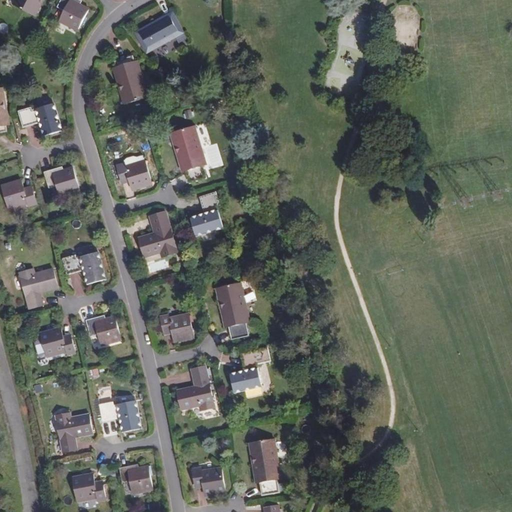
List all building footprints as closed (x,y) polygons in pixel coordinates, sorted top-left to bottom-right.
[(39,2),(39,0),(15,0),(14,3),(35,15),(41,3),(39,2)] [(81,0),(60,0),(58,5),(66,9),(60,18),(79,28),(90,6),(81,1),(81,0)] [(172,15),(137,33),(146,50),(180,32),(172,15)] [(121,90),(118,90),(122,103),(146,97),(137,60),(134,61),(133,55),(114,60),(115,66),(121,90)] [(112,67),(118,90),(121,90),(115,66),(112,67)] [(2,101),(5,100),(2,87),(0,87),(0,132),(9,130),(8,123),(2,101)] [(11,123),(5,100),(2,101),(8,123),(11,123)] [(31,106),(18,110),(23,126),(40,120),(45,134),(61,129),(54,103),(32,110),(31,106)] [(179,145),(186,171),(190,183),(207,178),(204,165),(206,164),(195,126),(171,133),(175,147),(179,145)] [(182,172),(186,171),(179,145),(175,147),(182,172)] [(126,166),(145,160),(143,154),(137,156),(134,155),(127,157),(127,158),(125,162),(126,166)] [(152,184),(145,160),(126,166),(125,162),(117,164),(122,178),(129,176),(133,189),(152,184)] [(62,168),(45,172),(49,188),(57,186),(60,196),(79,190),(73,166),(62,169),(62,168)] [(22,180),(2,185),(9,208),(29,202),(30,206),(37,204),(33,189),(25,191),(22,180)] [(216,193),(200,197),(205,214),(191,218),(196,235),(222,228),(216,206),(220,205),(216,193)] [(166,212),(152,216),(157,232),(140,237),(145,256),(162,251),(164,256),(177,253),(166,212)] [(76,255),(64,259),(68,274),(85,269),(89,284),(106,279),(99,252),(77,258),(76,255)] [(34,268),(20,272),(29,308),(43,304),(41,293),(59,289),(54,269),(36,273),(34,268)] [(222,300),(228,326),(230,326),(233,338),(250,334),(247,321),(250,321),(241,282),(216,288),(219,301),(222,300)] [(225,327),(228,326),(222,300),(219,301),(225,327)] [(168,315),(161,316),(164,330),(172,329),(174,341),(195,336),(189,313),(169,318),(168,315)] [(105,316),(88,320),(92,337),(99,335),(102,346),(122,341),(116,316),(106,319),(105,316)] [(42,339),(47,356),(66,351),(67,354),(75,352),(71,338),(63,340),(60,328),(41,333),(42,339)] [(41,357),(47,356),(42,339),(37,341),(36,343),(39,356),(41,357)] [(267,347),(241,353),(245,371),(231,374),(235,392),(261,386),(256,363),(271,360),(267,347)] [(206,365),(192,368),(195,385),(178,389),(182,408),(200,404),(201,410),(215,407),(206,365)] [(112,403),(100,405),(103,420),(121,417),(123,431),(141,428),(136,401),(113,405),(112,403)] [(70,413),(55,416),(63,453),(78,450),(76,438),(93,435),(90,415),(71,418),(70,413)] [(257,456),(262,481),(263,481),(265,493),(282,491),(279,478),(283,477),(276,438),(251,443),(254,456),(257,456)] [(258,482),(262,481),(257,456),(254,456),(258,482)] [(138,465),(121,468),(124,484),(131,483),(133,494),(154,490),(150,466),(138,468),(138,465)] [(200,467),(194,468),(196,483),(203,482),(205,495),(226,492),(222,468),(201,471),(200,467)] [(95,473),(73,477),(78,501),(98,498),(99,501),(106,499),(104,485),(97,486),(95,473)]
